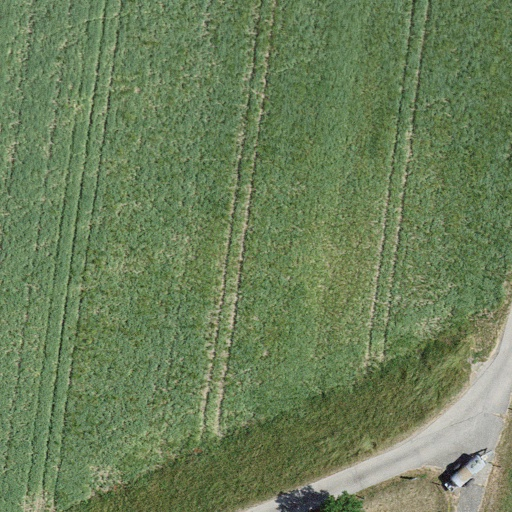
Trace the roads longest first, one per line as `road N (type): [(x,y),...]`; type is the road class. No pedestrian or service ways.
road 1 (track): [(511,353),(508,366),(413,453),(270,511)]
road 2 (track): [(508,366),(468,511)]
